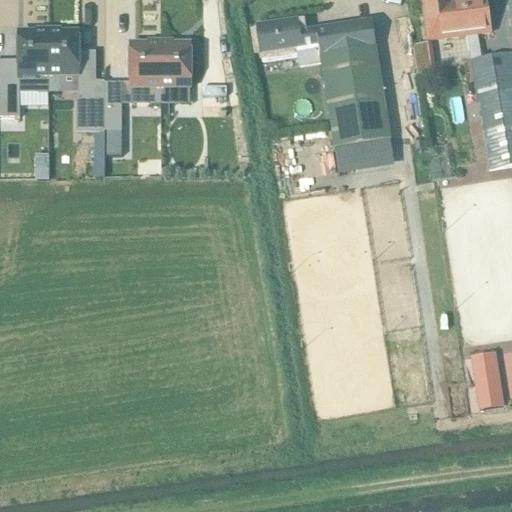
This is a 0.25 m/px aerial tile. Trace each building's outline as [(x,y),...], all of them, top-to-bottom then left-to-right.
[(490,34),(485,0),(482,0),(450,4),(449,0),(421,0),(427,42),(490,34)] [(390,140),(375,43),(372,24),(298,35),(297,24),(258,30),(262,55),(297,50),(299,68),(321,65),(334,149),(390,140)] [(19,67),(0,66),(0,113),(19,113),(19,95),(40,95),(49,95),(48,37),(19,37),(19,67)] [(77,37),(48,37),(49,95),(58,94),(58,77),(77,77),(77,37)] [(431,45),(413,47),(417,79),(436,76),(431,45)] [(161,49),(131,49),(131,89),(151,89),(151,107),(161,107),(161,49)] [(189,49),(161,49),(161,107),(171,107),(170,90),(190,90),(189,49)] [(491,171),(511,167),(511,55),(473,62),(491,171)] [(235,61),(222,62),(225,90),(239,87),(235,61)] [(109,76),(95,76),(95,103),(109,103),(109,88),(109,76)] [(220,84),(199,87),(206,131),(221,129),(222,141),(227,140),(220,84)] [(122,88),(109,88),(109,103),(109,114),(122,114),(122,88)] [(104,180),(104,134),(94,134),(94,180),(104,180)] [(121,134),(107,134),(107,159),(122,159),(121,134)] [(495,356),(471,360),(479,412),(503,408),(495,356)]
